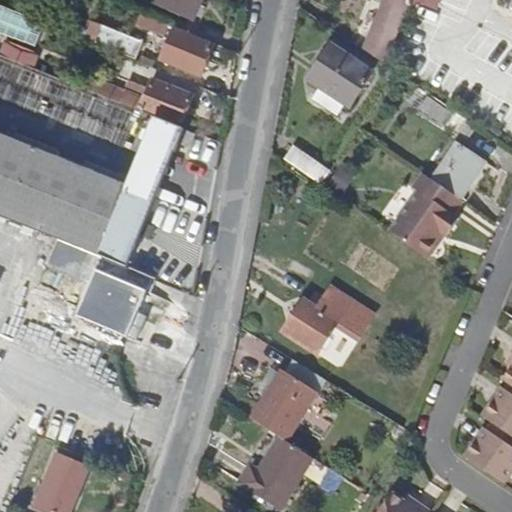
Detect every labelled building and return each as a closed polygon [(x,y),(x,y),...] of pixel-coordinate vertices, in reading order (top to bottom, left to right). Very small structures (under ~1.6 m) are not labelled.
[(195,21),(203,0),(158,0),(157,5),(195,21)] [(384,63),(410,0),(384,0),(363,49),(384,63)] [(0,3),(0,30),(37,45),(46,20),(0,3)] [(164,35),(167,26),(142,16),(142,15),(138,24),(164,35)] [(146,45),(132,39),(105,28),(97,46),(136,62),(139,63),(146,45)] [(173,33),(162,60),(202,76),(213,48),(173,33)] [(313,101),(339,118),(348,104),(351,105),(371,73),(331,47),(311,78),(322,86),(313,101)] [(191,98),(196,87),(155,70),(151,81),(191,98)] [(119,104),(124,92),(86,77),(81,89),(119,104)] [(179,128),(191,98),(151,81),(139,112),(143,113),(179,128)] [(420,107),(446,124),(453,113),(426,96),(420,107)] [(0,135),(0,219),(53,241),(124,270),(182,129),(179,128),(143,113),(115,182),(0,135)] [(191,149),(197,136),(186,131),(180,145),(191,149)] [(456,143),(435,177),(463,195),(485,161),(456,143)] [(294,146),(285,159),(321,184),(330,171),(294,146)] [(392,233),(427,257),(435,256),(440,249),(437,239),(443,231),(450,235),(461,219),(454,214),(464,199),(424,173),(415,188),(420,192),(392,233)] [(130,317),(146,279),(124,270),(53,241),(43,266),(83,284),(78,296),(130,317)] [(283,331),(317,353),(337,323),(359,338),(374,316),(331,287),(317,309),(303,300),(283,331)] [(122,337),(130,317),(78,296),(70,316),(122,337)] [(511,364),(511,366),(503,379),(508,382),(511,384),(511,356),(508,362),(511,364)] [(251,419),(281,439),(288,443),(320,394),(283,371),(251,419)] [(483,415),(493,422),(511,434),(511,391),(505,387),(504,386),(483,415)] [(511,434),(493,422),(489,428),(511,443),(511,434)] [(466,456),(506,483),(511,474),(511,443),(489,428),(488,427),(486,427),(466,456)] [(288,443),(281,439),(258,474),(252,470),(241,487),(280,511),(283,511),(316,461),(288,443)] [(54,453),(31,506),(44,511),(67,511),(86,467),(54,453)] [(392,492),(378,511),(429,511),(431,511),(409,496),(405,501),(392,492)]
